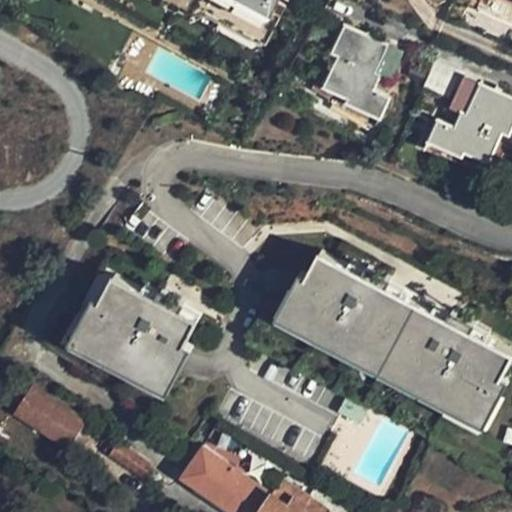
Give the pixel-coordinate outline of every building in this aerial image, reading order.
[(255,35),(197,0),(159,0),(164,3),(173,0),(174,0),(183,5),(183,12),(191,10),(244,43),(250,42),(253,40),(255,35)] [(197,0),(255,35),(257,37),(281,2),(278,0),(197,0)] [(399,78),(411,53),(348,24),(333,57),(339,60),(327,87),(348,96),(345,103),(382,120),(392,99),(379,92),(387,73),(399,78)] [(509,134),(511,127),(511,97),(465,77),(452,102),(463,107),(453,125),(442,121),(431,143),(460,156),(464,148),(489,160),(503,132),(509,134)] [(364,277),(320,254),(308,276),(289,312),(488,415),(507,379),(511,369),(511,353),(477,335),(452,323),(455,317),(391,285),(388,289),(364,277)] [(394,280),(369,267),(364,277),(388,289),(391,285),(394,280)] [(85,338),(116,279),(102,272),(64,348),(170,402),(203,336),(195,331),(170,381),(85,338)] [(289,312),(308,276),(299,272),(274,320),(490,432),(511,389),(511,381),(507,379),(488,415),(289,312)] [(159,301),(116,279),(85,338),(170,381),(195,331),(202,317),(185,308),(187,304),(164,292),(159,301)] [(192,294),(169,281),(164,292),(187,304),(189,300),(192,294)] [(207,309),(189,300),(187,304),(185,308),(202,317),(207,309)] [(481,325),(457,313),(455,317),(452,323),(477,335),(481,325)] [(70,444),(89,415),(35,380),(16,410),(70,444)] [(369,400),(350,391),(340,409),(359,419),(369,400)] [(303,511),(311,500),(285,484),(279,495),(204,449),(186,482),(230,511),(303,511)]
